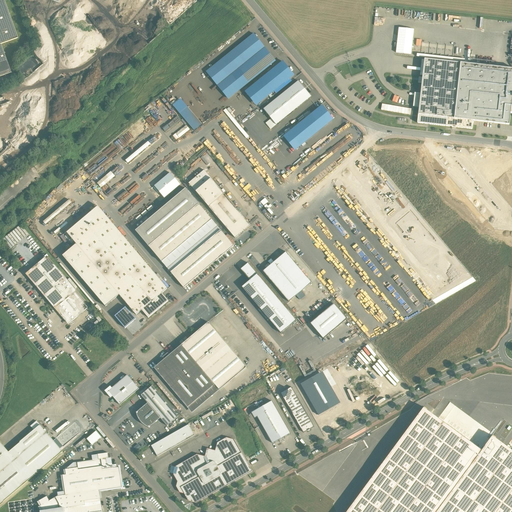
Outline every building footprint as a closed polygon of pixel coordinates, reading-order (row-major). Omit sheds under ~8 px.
[(3,0),(0,0),(0,44),(17,38),(3,0)] [(396,53),(411,54),(413,30),(399,28),(396,53)] [(253,34),(206,72),(228,99),(275,61),(253,34)] [(0,76),(10,73),(0,44),(0,76)] [(511,68),(424,59),(424,60),(422,60),(420,75),(422,75),(422,78),(419,77),(418,83),(422,83),(420,94),(419,107),(418,114),(447,118),(446,126),(451,127),(452,128),(452,127),(452,128),(454,129),(455,128),(456,127),(472,129),(473,121),(509,125),(510,113),(511,113),(511,68)] [(293,75),(283,62),(247,91),(258,104),(293,75)] [(311,97),(298,81),(263,109),(276,125),(311,97)] [(382,104),(381,110),(410,115),(411,109),(382,104)] [(332,119),(321,106),(284,136),(295,149),(332,119)] [(202,124),(188,107),(180,114),(194,130),(202,124)] [(447,118),(418,114),(417,123),(446,126),(447,118)] [(186,125),(176,134),(180,138),(190,129),(186,125)] [(204,170),(189,183),(190,185),(189,186),(190,187),(191,186),(195,192),(196,191),(211,179),(211,178),(204,170)] [(111,171),(97,183),(101,188),(115,176),(111,171)] [(250,225),(211,179),(196,191),(235,238),(250,225)] [(136,232),(170,272),(220,230),(186,190),(136,232)] [(294,213),(303,204),(298,199),(289,207),(294,213)] [(98,206),(67,233),(71,238),(103,212),(98,206)] [(167,289),(103,212),(71,238),(76,244),(62,256),(105,306),(119,295),(136,315),(161,293),(167,289)] [(220,230),(170,272),(184,288),(234,246),(220,230)] [(263,272),(289,302),(312,282),(286,252),(263,272)] [(76,294),(73,291),(75,289),(60,271),(60,272),(58,273),(46,259),(29,274),(70,323),(87,308),(76,294)] [(250,281),(257,275),(248,263),(240,269),(250,281)] [(281,333),(296,321),(257,275),(250,281),(242,287),(281,333)] [(161,293),(142,310),(148,318),(168,301),(161,293)] [(273,331),(275,330),(250,299),(248,301),(248,304),(245,304),(256,317),(247,317),(247,323),(249,321),(250,323),(250,326),(256,326),(256,328),(258,331),(273,331)] [(347,320),(333,304),(310,323),(323,339),(347,320)] [(114,317),(124,329),(136,319),(126,307),(114,317)] [(208,323),(181,345),(219,390),(246,367),(208,323)] [(235,339),(243,349),(249,345),(241,334),(239,336),(242,341),(240,342),(237,338),(235,339)] [(181,345),(154,368),(187,408),(215,385),(181,345)] [(319,416),(340,404),(322,372),(301,384),(319,416)] [(127,375),(112,388),(110,386),(106,389),(106,393),(111,398),(112,396),(120,405),(139,389),(127,375)] [(141,395),(147,403),(160,418),(167,426),(178,416),(152,386),(148,389),(141,395)] [(146,387),(139,393),(141,395),(148,389),(146,387)] [(314,427),(291,387),(281,393),(303,433),(306,431),(311,429),(314,427)] [(271,401),(254,411),(272,444),(290,434),(271,401)] [(147,403),(136,413),(138,418),(141,422),(144,425),(148,427),(149,428),(160,418),(147,403)] [(511,511),(511,450),(492,436),(482,451),(423,407),(345,511),(511,511)] [(212,410),(201,416),(202,418),(213,412),(212,410)] [(40,425),(8,452),(0,443),(0,504),(62,452),(40,425)] [(188,425),(151,446),(157,456),(194,435),(188,425)] [(86,438),(92,445),(101,437),(95,430),(86,438)] [(217,443),(215,451),(208,449),(206,456),(205,457),(197,455),(175,466),(173,475),(177,482),(176,486),(179,492),(184,494),(188,501),(196,503),(252,471),(234,440),(226,438),(217,443)] [(77,462),(73,463),(70,466),(65,470),(66,475),(62,476),(64,492),(58,493),(58,496),(49,502),(47,498),(38,503),(40,507),(39,508),(42,511),(40,511),(102,511),(99,490),(122,487),(119,467),(113,468),(112,459),(109,459),(108,453),(98,454),(98,455),(92,455),(92,460),(77,462)] [(268,486),(270,492),(286,486),(284,480),(268,486)] [(253,503),(264,498),(262,493),(251,498),(253,503)] [(291,494),(277,501),(277,502),(274,503),(276,508),(294,499),(291,494)]
